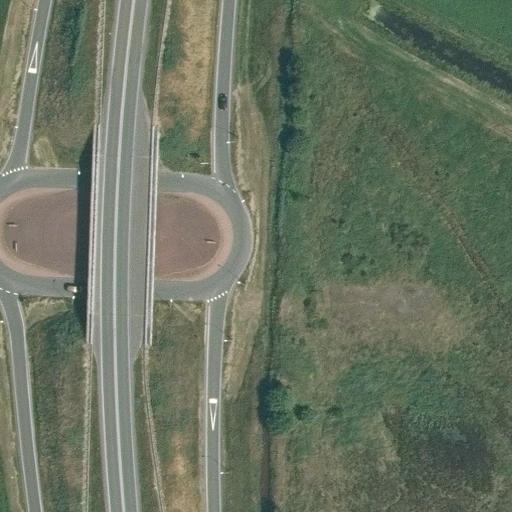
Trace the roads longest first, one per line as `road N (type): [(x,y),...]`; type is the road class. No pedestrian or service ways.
road 1 (trunk): [(123,511),(114,282),(133,0)]
road 2 (trunk): [(0,277),(16,330),(34,511)]
road 3 (trunk): [(214,511),(220,283)]
road 4 (primary): [(0,276),(40,287),(153,291),(220,283)]
road 5 (primary): [(227,201),(182,183),(9,185)]
road 6 (trunk): [(227,201),(221,149),(229,0)]
road 7 (trunk): [(45,0),(9,185)]
